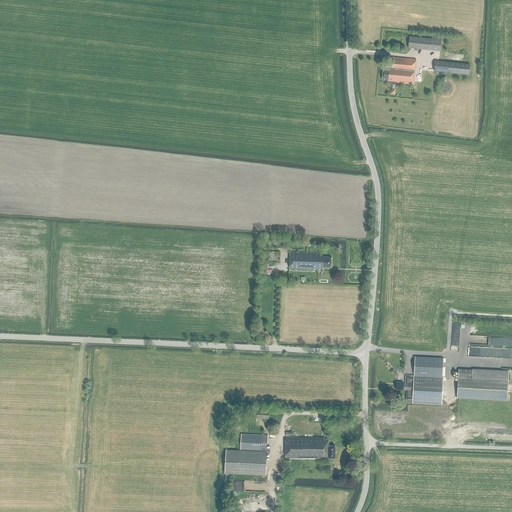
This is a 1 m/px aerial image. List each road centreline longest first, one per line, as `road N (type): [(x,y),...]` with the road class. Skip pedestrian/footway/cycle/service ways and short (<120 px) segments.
road 1 (tertiary): [(366,353),(0,337)]
road 2 (tertiary): [(366,353),(378,198),(351,99),(347,0)]
road 3 (tertiary): [(511,448),(366,443)]
road 4 (unknown): [(366,353),(488,357)]
